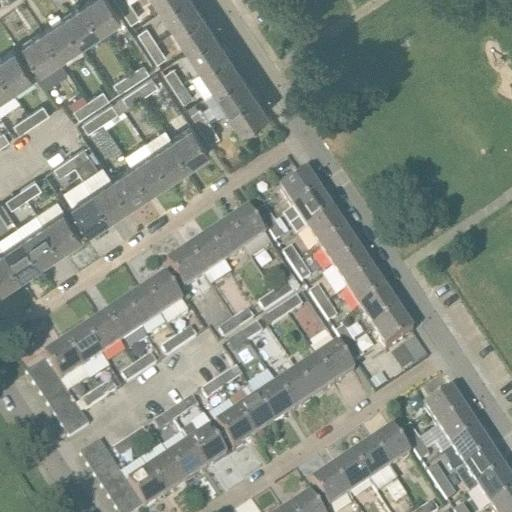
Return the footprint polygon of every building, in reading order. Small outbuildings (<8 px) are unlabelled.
[(100,32),(120,19),(107,0),(88,0),(81,4),(100,32)] [(114,0),(120,10),(130,4),(127,0),(114,0)] [(152,0),(160,11),(176,0),(152,0)] [(173,31),(200,13),(191,0),(176,0),(160,11),(173,31)] [(80,46),(100,32),(81,4),(61,18),(80,46)] [(130,24),(139,18),(130,4),(120,10),(130,24)] [(187,51),(214,33),(200,13),(173,31),(187,51)] [(59,59),(80,46),(61,18),(41,31),(59,59)] [(147,50),(156,44),(146,29),(137,34),(147,50)] [(39,72),(59,59),(41,31),(21,45),(39,72)] [(200,71),(228,54),(214,33),(187,51),(200,71)] [(164,59),(165,58),(156,44),(147,50),(160,69),(167,64),(164,59)] [(0,72),(12,90),(32,77),(14,49),(0,58),(0,72)] [(213,92),(240,74),(228,54),(200,71),(213,92)] [(128,74),(134,83),(148,74),(142,65),(128,74)] [(173,89),(182,83),(173,68),(163,74),(173,89)] [(0,98),(12,90),(0,72),(0,98)] [(119,93),(134,83),(128,74),(113,84),(119,93)] [(227,112),(254,95),(240,74),(213,92),(227,112)] [(142,97),(157,87),(151,78),(137,88),(142,97)] [(183,104),(192,98),(182,83),(173,89),(183,104)] [(128,106),(142,97),(137,88),(122,97),(128,106)] [(87,101),(93,110),(108,100),(102,91),(87,101)] [(240,132),(267,114),(254,95),(227,112),(240,132)] [(78,120),(93,110),(87,101),(72,111),(78,120)] [(96,115),(102,124),(117,114),(111,104),(96,115)] [(28,115),(34,125),(49,115),(42,105),(28,115)] [(199,129),(209,123),(199,108),(190,114),(199,129)] [(19,134),(34,125),(28,115),(13,125),(19,134)] [(81,124),(87,133),(102,124),(96,115),(81,124)] [(209,144),(218,138),(209,123),(199,129),(209,144)] [(189,167),(209,153),(191,126),(170,139),(189,167)] [(0,133),(0,146),(9,141),(3,132),(0,133)] [(168,180),(189,167),(170,139),(150,152),(168,180)] [(68,158),(74,167),(89,158),(83,149),(68,158)] [(148,193),(168,180),(150,152),(130,166),(148,193)] [(59,177),(74,167),(68,158),(53,168),(59,177)] [(128,207),(148,193),(130,166),(110,179),(128,207)] [(291,210),(318,192),(305,172),(278,190),(291,210)] [(108,220),(128,207),(110,179),(90,193),(108,220)] [(20,190),(26,199),(41,190),(35,180),(20,190)] [(11,209),(26,199),(20,190),(5,200),(11,209)] [(305,230),(332,212),(318,192),(291,210),(305,230)] [(88,234),(108,220),(90,193),(69,206),(88,234)] [(265,228),(274,222),(264,207),(255,213),(265,228)] [(42,224),(60,251),(81,238),(62,210),(42,224)] [(263,239),(265,238),(246,211),(226,224),(244,252),(249,260),(268,247),(263,239)] [(318,250),(345,232),(332,212),(305,230),(318,250)] [(275,243),(284,237),(274,222),(265,228),(275,243)] [(40,265),(60,251),(42,224),(22,237),(40,265)] [(224,265),(244,252),(226,224),(206,237),(224,265)] [(331,270),(358,252),(345,232),(318,250),(331,270)] [(20,278),(40,265),(22,237),(2,251),(20,278)] [(204,278),(224,265),(206,237),(186,251),(204,278)] [(291,267),(300,261),(290,247),(282,253),(291,267)] [(0,291),(20,278),(2,251),(0,251),(0,291)] [(183,292),(204,278),(186,251),(165,264),(183,292)] [(345,290),(372,273),(358,252),(331,270),(345,290)] [(301,283),(310,277),(300,261),(291,267),(301,283)] [(358,311),(385,293),(372,273),(345,290),(358,311)] [(162,317),(182,304),(164,276),(144,290),(162,317)] [(272,294),(278,303),(298,289),(290,278),(285,281),(287,284),(272,294)] [(318,309),(327,303),(317,287),(308,293),(318,309)] [(142,331),(162,317),(144,290),(123,303),(142,331)] [(371,331),(398,313),(385,293),(358,311),(371,331)] [(263,313),(278,303),(272,294),(257,304),(263,313)] [(281,307),(287,316),(301,306),(296,297),(281,307)] [(121,344),(142,331),(123,303),(103,317),(121,344)] [(328,323),(337,317),(327,303),(318,309),(328,323)] [(261,321),(266,329),(287,316),(281,307),(266,317),(261,321)] [(232,320),(238,329),(253,319),(247,310),(232,320)] [(385,351),(412,333),(398,313),(371,331),(385,351)] [(101,358),(121,344),(103,317),(83,330),(101,358)] [(224,339),(238,329),(232,320),(218,330),(224,339)] [(241,334),(247,343),(262,333),(256,324),(241,334)] [(344,348),(353,342),(343,327),(334,333),(344,348)] [(175,339),(181,347),(196,338),(190,329),(175,339)] [(81,371),(101,358),(83,330),(63,343),(81,371)] [(232,352),(247,343),(241,334),(226,343),(232,352)] [(403,370),(428,355),(417,336),(392,352),(403,370)] [(166,357),(181,347),(175,339),(160,348),(166,357)] [(354,363),(363,357),(353,342),(344,348),(354,363)] [(61,384),(81,371),(63,343),(43,357),(45,360),(52,371),(59,382),(61,384)] [(333,386),(354,372),(335,345),(315,358),(333,386)] [(134,365),(140,374),(156,364),(150,355),(134,365)] [(313,399),(333,386),(315,358),(295,372),(313,399)] [(32,385),(52,371),(45,360),(25,374),(32,385)] [(126,384),(140,374),(134,365),(120,375),(126,384)] [(52,371),(32,385),(39,395),(59,382),(52,371)] [(215,381),(221,391),(236,381),(230,372),(215,381)] [(293,412),(313,399),(295,372),(275,385),(293,412)] [(206,400),(221,391),(215,381),(200,391),(206,400)] [(59,382),(39,395),(46,406),(67,393),(61,384),(59,382)] [(95,392),(101,400),(116,391),(110,382),(95,392)] [(273,426),(293,412),(275,385),(254,398),(273,426)] [(436,429),(463,411),(450,390),(422,409),(436,429)] [(80,401),(86,410),(101,400),(95,392),(80,401)] [(67,393),(46,406),(54,417),(74,404),(67,393)] [(253,439),(273,426),(254,398),(234,412),(253,439)] [(74,404),(54,417),(61,428),(81,415),(74,404)] [(167,413),(173,422),(188,413),(182,404),(167,413)] [(449,449),(477,431),(463,411),(436,429),(449,449)] [(232,453),(253,439),(234,412),(214,425),(232,453)] [(158,432),(173,422),(167,413),(153,423),(158,432)] [(81,415),(61,428),(68,439),(88,426),(81,415)] [(410,447),(419,441),(409,426),(400,432),(410,447)] [(187,443),(205,470),(226,457),(207,429),(187,443)] [(389,470),(409,457),(391,429),(371,443),(389,470)] [(127,440),(133,449),(148,439),(142,430),(127,440)] [(462,469),(490,451),(477,431),(449,449),(462,469)] [(118,459),(133,449),(127,440),(112,450),(118,459)] [(419,462),(428,456),(419,441),(410,447),(419,462)] [(86,466),(106,453),(99,442),(79,455),(86,466)] [(185,484),(205,470),(187,443),(167,456),(185,484)] [(369,484),(389,470),(371,443),(351,456),(369,484)] [(476,489),(503,471),(490,451),(462,469),(476,489)] [(106,453),(86,466),(93,477),(113,464),(106,453)] [(165,497),(185,484),(167,456),(146,470),(165,497)] [(349,497),(369,484),(351,456),(330,469),(349,497)] [(113,464),(93,477),(100,488),(120,474),(113,464)] [(436,486),(445,480),(435,466),(426,472),(436,486)] [(328,510),(349,497),(330,469),(310,483),(328,510)] [(144,511),(165,497),(146,470),(126,483),(127,485),(135,496),(142,507),(144,511)] [(489,509),(511,494),(511,484),(503,471),(476,489),(489,509)] [(120,474),(100,488),(107,499),(127,485),(126,483),(120,474)] [(446,501),(455,495),(445,480),(436,486),(446,501)] [(127,485),(107,499),(115,510),(135,496),(127,485)] [(490,511),(511,511),(511,494),(489,509),(490,511)] [(290,511),(319,511),(308,495),(288,508),(290,511)] [(135,496),(115,510),(116,511),(134,511),(142,507),(135,496)] [(417,511),(437,511),(438,511),(432,503),(417,511)]
